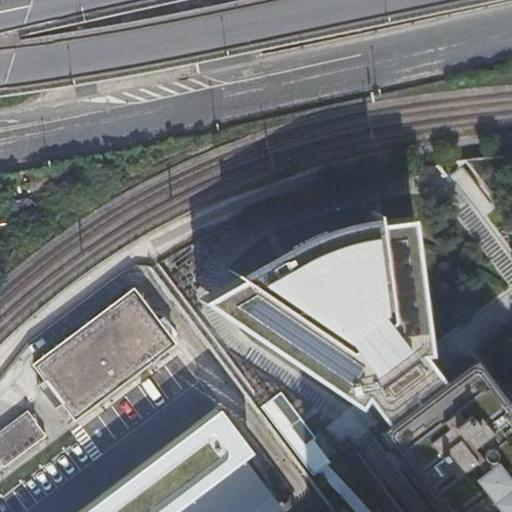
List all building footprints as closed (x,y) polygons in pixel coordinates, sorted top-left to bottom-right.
[(382,422),(440,379),(418,353),(426,350),(408,215),(374,219),(373,212),(350,216),(320,224),(287,240),(241,267),(232,273),(264,295),(243,328),(355,404),(361,396),(382,422)] [(127,293),(112,305),(112,304),(111,303),(110,303),(108,304),(108,306),(109,307),(90,321),(89,320),(88,320),(87,320),(86,321),(86,323),(87,323),(87,324),(68,338),(67,337),(66,337),(65,337),(65,340),(53,349),(53,350),(47,354),(46,354),(45,353),(44,353),(44,354),(43,354),(43,357),(44,357),(34,364),(73,414),(82,408),(83,409),(85,409),(86,409),(87,407),(86,406),(85,405),(92,400),(104,392),(105,392),(106,392),(106,393),(107,392),(108,392),(108,391),(108,390),(108,389),(126,375),(126,376),(127,376),(128,377),(129,376),(130,376),(130,375),(130,374),(130,373),(129,372),(148,358),(149,360),(151,360),(151,359),(152,359),(152,358),(152,356),(150,355),(166,343),(167,346),(168,346),(169,346),(170,346),(170,345),(170,343),(131,291),(130,290),(129,290),(128,290),(127,290),(126,292),(127,293)] [(511,511),(511,424),(464,360),(440,379),(382,422),(372,430),(433,511),(511,511)] [(264,402),(259,405),(294,451),(302,444),(264,402)] [(216,407),(76,511),(179,511),(246,462),(253,456),(216,407)] [(31,418),(27,413),(0,432),(0,464),(3,468),(44,436),(36,424),(36,423),(32,417),(31,418)] [(294,451),(312,474),(317,470),(322,466),(303,445),(302,444),(294,451)] [(284,511),(246,462),(179,511),(284,511)] [(363,511),(322,466),(317,470),(327,482),(335,489),(355,511),(356,511),(363,511)]
